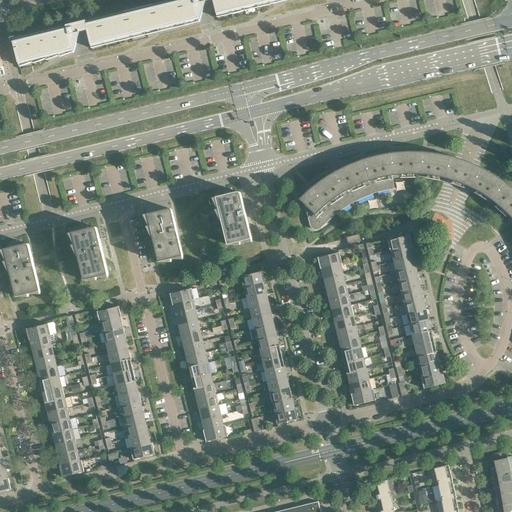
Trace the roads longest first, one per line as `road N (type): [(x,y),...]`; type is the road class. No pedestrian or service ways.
road 1 (residential): [(326,422),(205,450),(179,447),(120,201)]
road 2 (residential): [(0,91),(361,0)]
road 3 (secondary): [(511,21),(244,88)]
road 4 (residential): [(262,166),(326,422)]
road 5 (secondary): [(258,110),(511,48)]
road 6 (secondary): [(244,88),(0,147)]
road 7 (secondary): [(0,174),(242,114)]
road 8 (residential): [(0,502),(28,496),(36,482),(0,331)]
road 9 (residential): [(262,166),(456,120)]
road 10 (residential): [(120,201),(262,166)]
road 11 (residential): [(0,230),(120,201)]
